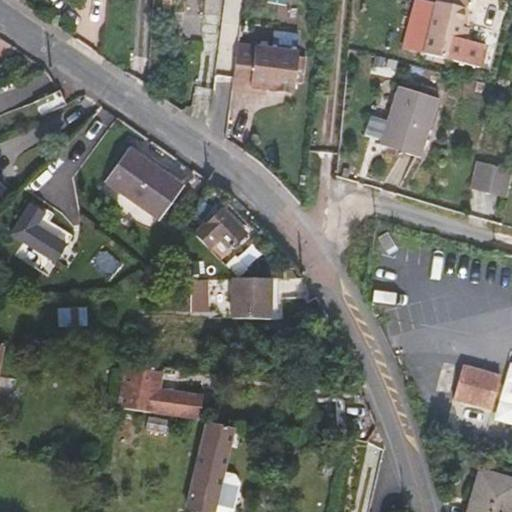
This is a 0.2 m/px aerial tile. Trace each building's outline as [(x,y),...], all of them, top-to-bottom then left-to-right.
[(425,55),(437,5),(418,0),(416,0),(404,50),(425,55)] [(462,28),(469,0),(438,0),(437,5),(425,55),(479,68),(485,46),(467,42),(459,40),(462,28)] [(470,30),(462,28),(459,40),(467,42),(470,30)] [(301,51),(240,42),(234,87),(252,90),(253,85),(268,87),(295,91),(301,51)] [(404,153),(422,158),(440,100),(398,86),(379,145),(396,150),(404,153)] [(128,149),(104,182),(157,221),(181,187),(128,149)] [(402,159),(404,153),(396,150),(393,157),(402,159)] [(470,190),(508,199),(511,184),(511,174),(475,166),(470,190)] [(28,205),(9,236),(54,264),(65,246),(35,227),(43,214),(28,205)] [(219,211),(193,235),(218,261),(244,237),(219,211)] [(206,288),(225,287),(224,279),(206,280),(206,288)] [(230,279),(229,320),(268,321),(270,280),(235,279),(230,279)] [(190,313),(206,313),(206,288),(206,280),(190,281),(190,313)] [(56,310),(57,328),(85,327),(85,309),(56,310)] [(464,367),(455,400),(491,409),(500,376),(464,367)] [(126,371),(117,409),(189,419),(198,421),(201,398),(155,392),(159,373),(126,371)] [(318,397),(318,435),(334,435),(336,434),(340,432),(341,431),(343,429),(343,428),(343,424),(343,403),(343,402),(342,401),(341,400),(340,399),(337,398),(318,397)] [(205,424),(184,511),(187,511),(207,511),(212,495),(208,494),(221,440),(226,441),(229,430),(205,424)] [(221,440),(208,494),(212,495),(226,441),(221,440)] [(215,496),(220,474),(228,442),(226,441),(212,495),(215,496)] [(467,511),(511,511),(511,479),(480,471),(467,511)] [(229,511),(236,482),(233,476),(220,474),(215,496),(211,511),(229,511)] [(207,511),(211,511),(215,496),(212,495),(207,511)]
